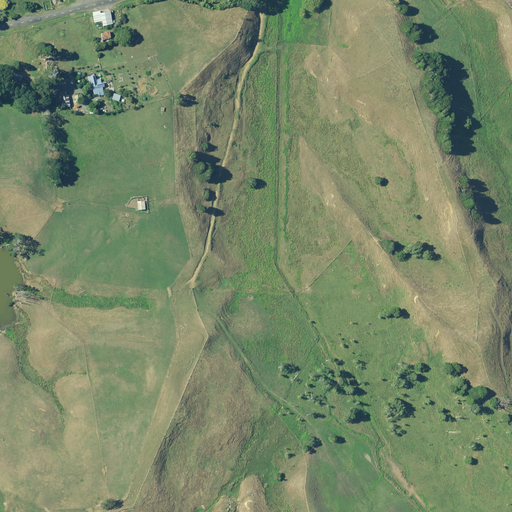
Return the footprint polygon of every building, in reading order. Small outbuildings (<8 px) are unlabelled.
[(111,11),(101,13),(100,11),(93,12),(95,23),(102,21),(103,26),(113,24),(111,11)] [(109,31),(101,33),(103,41),(111,39),(109,31)] [(90,74),(90,76),(88,77),(89,82),(91,82),(94,94),(98,93),(98,96),(104,94),(102,87),(105,86),(104,82),(102,82),(101,78),(96,79),(94,73),(90,74)] [(22,79),(11,75),(9,81),(20,85),(22,79)] [(119,101),(121,95),(114,93),(112,99),(119,101)] [(72,100),(73,105),(75,105),(75,106),(77,106),(76,95),(69,96),(69,100),(72,100)]
